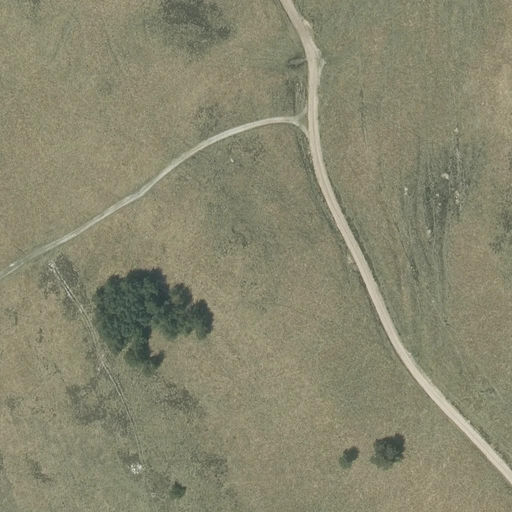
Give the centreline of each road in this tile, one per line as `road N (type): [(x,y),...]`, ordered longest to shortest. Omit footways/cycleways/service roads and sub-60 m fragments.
road 1 (track): [(511,478),(432,393),(391,335),(327,193),(310,122)]
road 2 (track): [(310,122),(256,124),(197,148),(141,193),(0,279)]
road 3 (track): [(310,122),(310,62),(284,0)]
